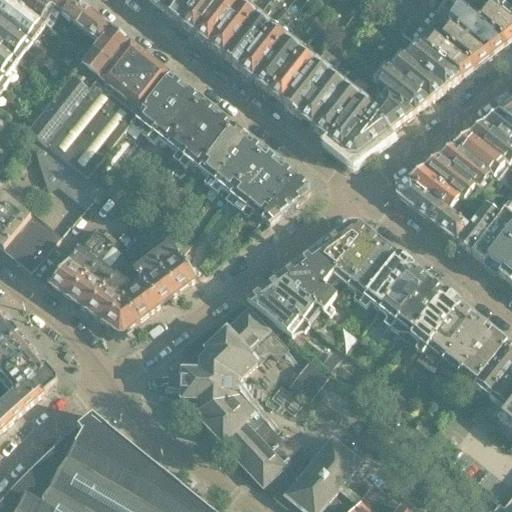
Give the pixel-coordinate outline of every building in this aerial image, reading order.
[(41,26),(8,0),(1,0),(0,3),(0,23),(27,44),(41,26)] [(54,12),(39,0),(8,0),(41,26),(45,30),(51,22),(56,26),(62,19),(54,12)] [(82,9),(70,0),(39,0),(54,12),(62,19),(69,25),(82,9)] [(151,0),(149,4),(165,17),(175,0),(151,0)] [(180,28),(202,0),(175,0),(165,17),(180,28)] [(194,40),(225,0),(202,0),(180,28),(194,40)] [(210,52),(241,12),(226,0),(225,0),(194,40),(210,52)] [(508,49),(480,27),(449,2),(437,17),(492,61),(508,49)] [(369,28),(379,16),(369,8),(359,21),(369,28)] [(492,61),(437,17),(425,8),(414,22),(477,72),(492,61)] [(112,33),(82,9),(69,25),(99,49),(112,33)] [(494,10),(480,27),(508,49),(511,45),(511,23),(494,10)] [(477,72),(414,22),(412,24),(396,11),(389,20),(405,33),(401,38),(419,52),(461,84),(477,72)] [(223,63),(255,23),(241,12),(210,52),(223,63)] [(0,23),(0,52),(13,62),(27,44),(0,23)] [(255,23),(223,63),(238,74),(270,35),(255,23)] [(90,96),(130,47),(112,33),(99,49),(72,81),(90,96)] [(270,35),(238,74),(253,86),(285,46),(270,35)] [(285,46),(253,86),(268,98),(300,58),(285,46)] [(97,173),(140,120),(172,80),(130,47),(90,96),(72,81),(27,135),(33,140),(26,149),(33,154),(35,154),(48,195),(58,191),(86,214),(102,195),(88,184),(97,173)] [(0,52),(0,79),(13,62),(0,52)] [(461,84),(419,52),(408,66),(445,96),(461,84)] [(300,58),(268,98),(283,110),(315,70),(300,58)] [(445,96),(408,66),(403,63),(393,77),(431,107),(445,96)] [(315,70),(283,110),(297,121),(329,81),(315,70)] [(431,107),(393,77),(388,74),(377,89),(379,91),(415,119),(431,107)] [(0,97),(9,87),(0,79),(0,97)] [(187,93),(172,80),(140,120),(149,127),(142,136),(149,141),(187,93)] [(312,132),(344,93),(329,81),(297,121),(312,132)] [(415,119),(379,91),(373,98),(382,105),(373,116),(370,120),(392,137),(415,119)] [(203,106),(187,93),(149,141),(155,147),(163,138),(172,145),(203,106)] [(344,93),(312,132),(327,144),(359,104),(344,93)] [(359,104),(327,144),(342,156),(370,120),(373,116),(359,104)] [(511,105),(498,116),(511,126),(511,105)] [(219,118),(203,106),(172,145),(180,151),(172,160),(180,166),(219,118)] [(511,126),(498,116),(484,127),(511,149),(511,126)] [(234,130),(219,118),(180,166),(186,171),(193,162),(203,170),(234,130)] [(370,120),(342,156),(350,162),(358,162),(392,137),(370,120)] [(511,149),(484,127),(469,138),(505,166),(510,170),(511,166),(511,149)] [(250,143),(234,130),(203,170),(212,177),(204,186),(211,191),(250,143)] [(469,138),(454,149),(491,178),(494,180),(505,166),(469,138)] [(234,195),(265,155),(250,143),(211,191),(205,199),(210,204),(217,196),(224,187),(234,195)] [(439,160),(475,189),(480,192),(491,178),(454,149),(439,160)] [(282,168),(265,155),(234,195),(243,202),(236,211),(243,217),(282,168)] [(439,160),(424,171),(460,200),(465,202),(475,189),(439,160)] [(265,220),(297,180),(282,168),(243,217),(235,226),(241,231),(256,213),(265,220)] [(410,182),(440,206),(450,213),(460,200),(424,171),(410,182)] [(97,173),(88,184),(102,195),(104,197),(105,196),(113,186),(97,173)] [(297,180),(265,220),(263,223),(270,229),(310,199),(310,191),(297,180)] [(440,206),(410,182),(397,192),(397,200),(427,223),(440,206)] [(13,207),(0,195),(0,250),(4,254),(5,254),(31,222),(18,211),(23,204),(18,200),(13,207)] [(469,228),(450,213),(440,206),(427,223),(456,245),(469,228)] [(511,206),(504,215),(503,214),(500,218),(470,256),(483,266),(486,262),(501,274),(498,278),(511,289),(511,287),(511,206)] [(487,207),(469,228),(456,245),(470,256),(500,218),(487,207)] [(34,219),(31,222),(5,254),(32,277),(62,243),(34,219)] [(338,274),(368,236),(358,228),(350,228),(314,255),(338,274)] [(174,238),(162,229),(156,237),(168,246),(174,238)] [(197,284),(170,249),(145,230),(129,249),(182,295),(197,284)] [(156,314),(182,295),(129,249),(123,257),(97,235),(80,255),(98,269),(98,268),(115,282),(117,281),(133,295),(156,314)] [(368,236),(338,274),(329,285),(336,291),(343,281),(353,289),(384,249),(368,236)] [(191,250),(176,238),(175,240),(174,238),(168,246),(170,247),(184,258),(191,250)] [(207,261),(192,249),(191,250),(184,258),(199,271),(200,270),(207,276),(221,265),(211,256),(207,261)] [(384,249),(353,289),(361,296),(354,305),(361,310),(400,261),(384,249)] [(70,303),(98,269),(80,255),(50,290),(70,303)] [(314,255),(296,269),(324,291),(329,285),(338,274),(314,255)] [(383,313),(415,273),(400,261),(361,310),(368,316),(375,307),(383,313)] [(88,316),(115,282),(98,268),(98,269),(70,303),(88,316)] [(296,269),(280,281),(327,319),(331,322),(336,316),(327,308),(334,299),(324,291),(296,269)] [(392,335),(431,286),(415,273),(383,313),(393,320),(386,330),(392,335)] [(106,328),(133,295),(117,281),(115,282),(88,316),(106,328)] [(280,281),(263,293),(306,327),(312,318),(322,325),(327,319),(280,281)] [(415,338),(446,298),(431,286),(392,335),(399,341),(406,331),(415,338)] [(247,305),(252,311),(289,341),(297,330),(307,338),(312,332),(306,327),(263,293),(247,305)] [(125,337),(156,314),(133,295),(106,328),(119,337),(125,337)] [(423,359),(462,311),(446,298),(415,338),(423,344),(416,353),(423,359)] [(462,311),(423,359),(429,365),(437,355),(446,363),(477,323),(462,311)] [(286,450),(238,399),(238,386),(270,356),(276,363),(286,353),(249,314),(205,354),(208,358),(201,364),(194,364),(194,376),(183,376),(182,406),(193,406),(193,419),(200,419),(206,426),(203,429),(263,492),(302,455),(303,451),(294,442),(286,450)] [(0,353),(18,338),(4,322),(0,324),(0,353)] [(477,323),(446,363),(455,370),(448,379),(454,384),(493,335),(477,323)] [(493,335),(454,384),(461,390),(468,380),(477,388),(509,348),(493,335)] [(0,381),(32,354),(18,338),(0,353),(0,381)] [(511,350),(509,348),(477,388),(474,391),(481,396),(484,393),(492,400),(511,374),(511,350)] [(32,354),(0,381),(0,386),(12,401),(47,371),(32,354)] [(309,365),(290,390),(310,406),(330,381),(309,365)] [(56,381),(47,371),(12,401),(25,415),(55,389),(57,388),(57,383),(56,381)] [(511,374),(492,400),(489,403),(497,409),(500,405),(508,412),(511,406),(511,374)] [(0,438),(24,415),(25,415),(12,401),(0,411),(0,438)] [(511,406),(508,412),(501,420),(502,421),(511,428),(511,406)] [(476,415),(471,421),(480,429),(485,422),(476,415)] [(206,511),(138,457),(93,420),(79,431),(46,461),(6,501),(0,508),(0,511),(206,511)] [(378,420),(358,445),(379,461),(398,437),(378,420)] [(485,422),(480,429),(489,436),(494,430),(485,422)] [(417,431),(410,439),(425,451),(432,443),(417,431)] [(336,502),(363,468),(334,444),(301,483),(294,478),(273,502),(284,511),(289,511),(290,511),(289,511),(337,511),(342,507),(336,502)] [(357,511),(400,511),(375,491),(357,511)] [(511,511),(511,502),(504,511),(503,511),(499,509),(496,511),(511,511)]
